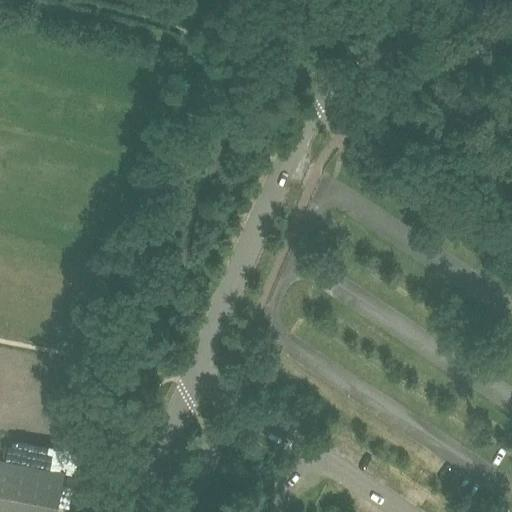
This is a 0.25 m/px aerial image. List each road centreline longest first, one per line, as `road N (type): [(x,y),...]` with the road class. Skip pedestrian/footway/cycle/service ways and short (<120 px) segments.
road 1 (unclassified): [(138,511),(318,109),(346,77),(384,57),(417,48),(511,48)]
road 2 (unknown): [(150,391),(104,511)]
